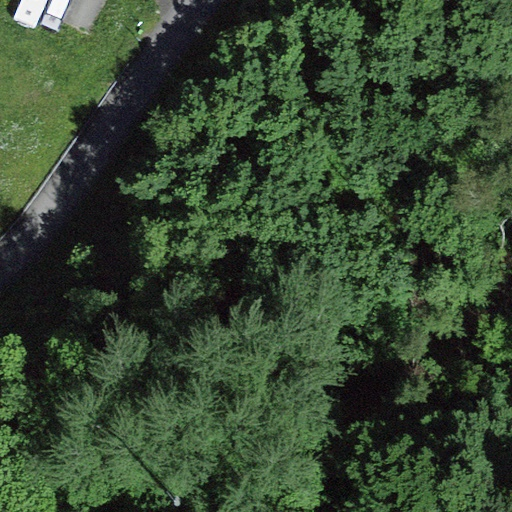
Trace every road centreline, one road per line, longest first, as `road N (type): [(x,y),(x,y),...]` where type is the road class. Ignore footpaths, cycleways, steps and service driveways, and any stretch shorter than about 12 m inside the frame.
road 1 (motorway): [(0,216),(511,447)]
road 2 (motorway): [(511,285),(0,56)]
road 3 (track): [(0,269),(225,0)]
